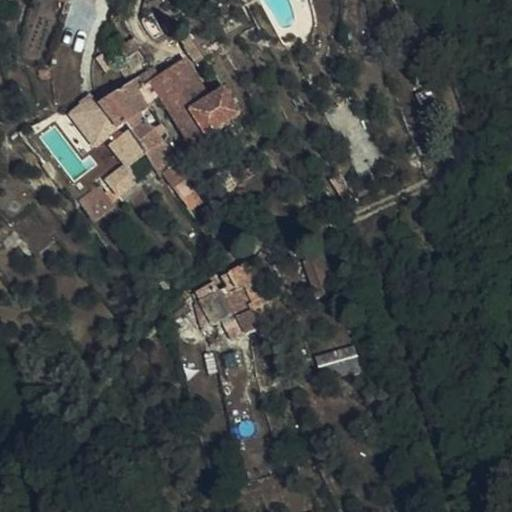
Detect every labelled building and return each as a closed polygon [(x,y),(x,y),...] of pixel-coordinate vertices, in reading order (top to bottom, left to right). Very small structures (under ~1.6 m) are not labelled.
[(96,0),(75,0),(71,11),(90,19),(96,0)] [(252,35),(237,8),(225,14),(241,43),(252,35)] [(226,52),(212,28),(193,38),(196,45),(188,50),(201,68),(226,52)] [(188,64),(184,67),(227,132),(245,121),(228,95),(214,104),(188,64)] [(184,67),(151,90),(152,92),(163,107),(194,152),(227,132),(184,67)] [(139,102),(145,97),(141,90),(100,117),(120,144),(128,139),(146,127),(153,122),(149,117),(139,102)] [(163,107),(152,92),(145,97),(139,102),(149,117),(163,107)] [(445,128),(436,106),(418,113),(430,135),(445,128)] [(146,127),(128,139),(135,149),(153,138),(146,127)] [(165,188),(168,187),(191,174),(196,172),(189,159),(179,167),(164,146),(161,144),(158,146),(153,138),(135,149),(165,188)] [(177,202),(199,190),(191,174),(168,187),(177,202)] [(126,207),(145,194),(132,176),(112,188),(126,207)] [(113,223),(105,208),(85,222),(94,236),(113,223)] [(211,256),(222,285),(247,275),(232,249),(211,256)] [(323,273),(309,278),(322,312),(336,308),(323,273)] [(322,312),(309,278),(301,281),(314,315),(322,312)] [(194,318),(200,334),(212,324),(220,342),(226,355),(231,367),(268,349),(263,335),(271,331),(254,288),(250,291),(246,283),(221,299),(225,309),(216,313),(213,306),(194,318)] [(212,324),(200,334),(206,350),(220,342),(212,324)] [(220,342),(206,350),(211,362),(226,355),(220,342)] [(361,388),(354,367),(317,380),(324,401),(361,388)]
